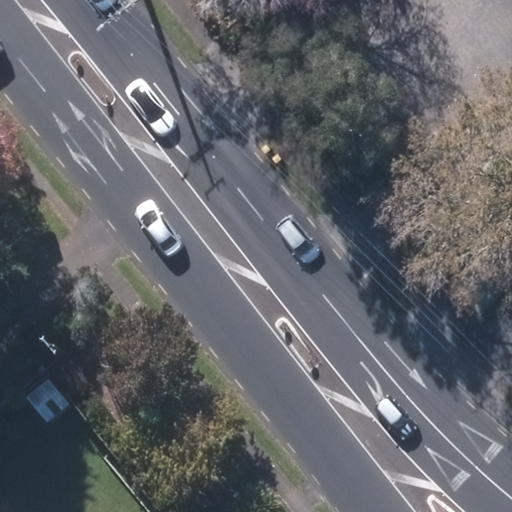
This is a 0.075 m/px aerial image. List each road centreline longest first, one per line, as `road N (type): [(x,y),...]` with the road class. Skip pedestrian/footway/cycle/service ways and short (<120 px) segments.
road 1 (secondary): [(240,268),(322,295),(424,415),(511,498)]
road 2 (secondary): [(24,0),(240,268)]
road 3 (secondary): [(374,511),(246,344),(240,268)]
